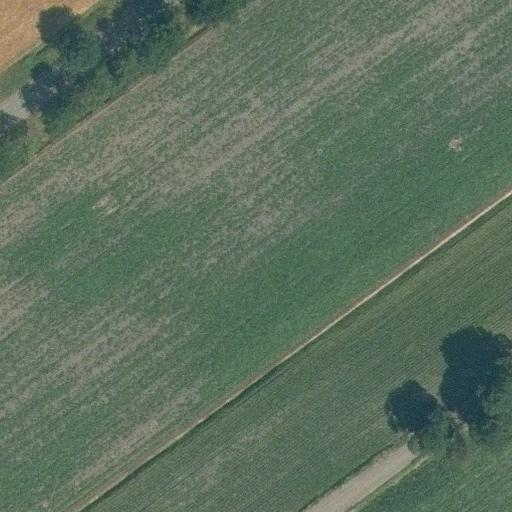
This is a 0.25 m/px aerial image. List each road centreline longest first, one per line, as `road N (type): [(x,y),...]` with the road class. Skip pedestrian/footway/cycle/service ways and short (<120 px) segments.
road 1 (unclassified): [(325,511),(511,373)]
road 2 (tertiary): [(0,110),(147,0)]
